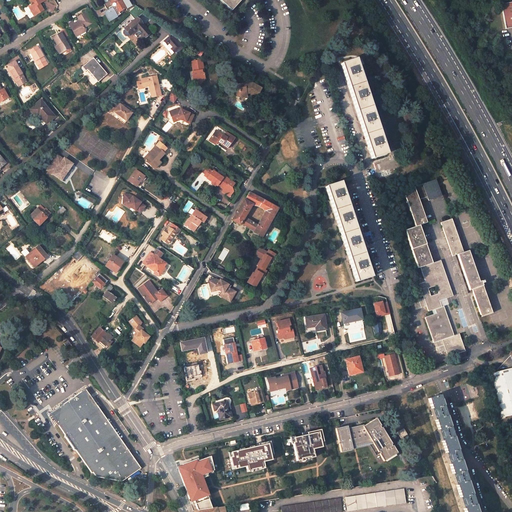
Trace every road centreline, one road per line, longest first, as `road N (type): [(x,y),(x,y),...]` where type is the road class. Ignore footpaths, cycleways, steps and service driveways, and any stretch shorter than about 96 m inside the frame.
road 1 (residential): [(390,284),(356,174),(336,160),(314,176),(312,215),(264,308),(165,329)]
road 2 (residential): [(197,439),(411,387),(491,348)]
road 3 (residential): [(207,114),(265,150),(165,329)]
road 4 (trunk): [(386,0),(511,224)]
road 5 (unknown): [(164,34),(0,184)]
road 6 (residential): [(197,439),(189,405),(195,396),(238,375),(346,347)]
road 7 (trunk): [(511,176),(409,0)]
road 8 (tertiary): [(122,405),(74,331),(0,269)]
road 9 (tertiary): [(137,511),(0,436)]
road 10 (residential): [(160,337),(119,280),(161,213)]
road 11 (tertiary): [(0,447),(109,511)]
